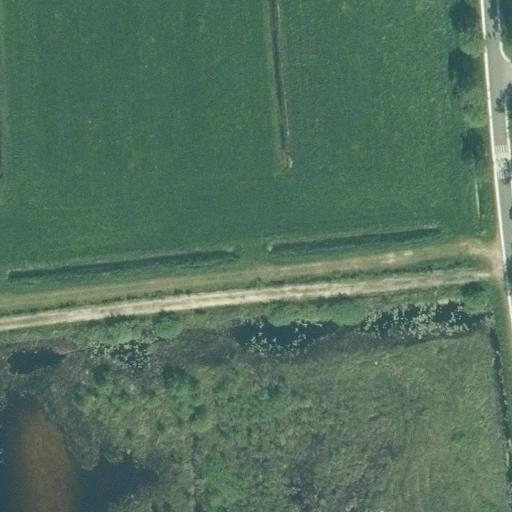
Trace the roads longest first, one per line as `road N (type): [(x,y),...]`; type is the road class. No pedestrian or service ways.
road 1 (track): [(0,326),(511,270)]
road 2 (track): [(0,305),(509,243)]
road 3 (tertiary): [(511,260),(488,0)]
